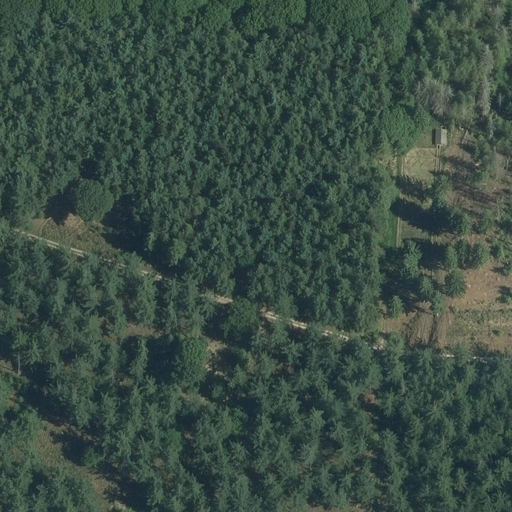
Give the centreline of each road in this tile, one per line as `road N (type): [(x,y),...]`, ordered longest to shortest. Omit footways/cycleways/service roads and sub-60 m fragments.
road 1 (track): [(0,227),(385,350),(511,356)]
road 2 (track): [(376,511),(394,144)]
